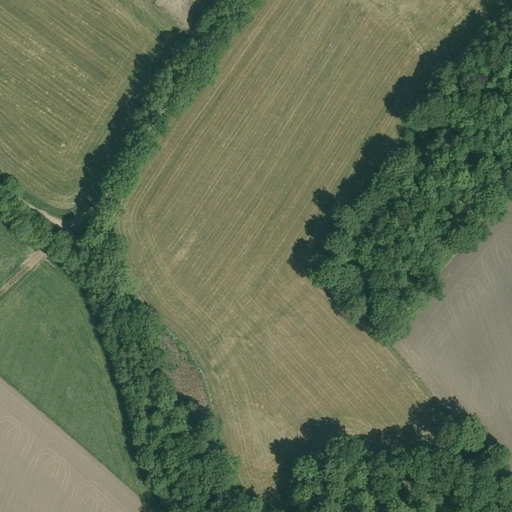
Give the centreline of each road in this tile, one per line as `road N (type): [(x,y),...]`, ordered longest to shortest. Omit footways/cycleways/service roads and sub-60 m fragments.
road 1 (track): [(55,224),(120,282),(190,511)]
road 2 (track): [(245,0),(111,193),(87,217),(55,224)]
